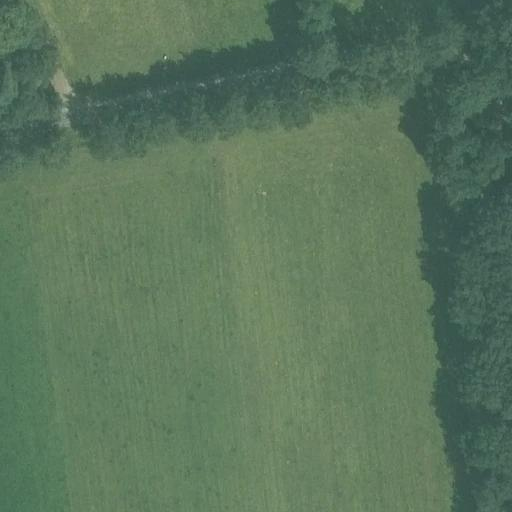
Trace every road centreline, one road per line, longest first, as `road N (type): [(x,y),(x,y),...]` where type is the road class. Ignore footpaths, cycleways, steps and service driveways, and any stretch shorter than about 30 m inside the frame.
road 1 (unclassified): [(446,43),(497,89),(509,137),(472,213),(504,511)]
road 2 (unclassified): [(0,133),(446,43)]
